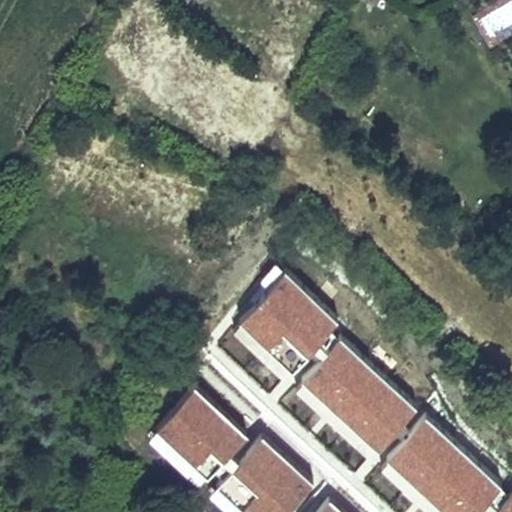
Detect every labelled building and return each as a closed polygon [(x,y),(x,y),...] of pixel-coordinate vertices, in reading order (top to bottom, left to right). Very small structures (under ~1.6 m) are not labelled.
[(488,31),(511,23),(511,3),(482,14),(488,31)] [(417,338),(329,258),(316,272),(296,254),(279,272),(265,260),(255,287),(293,322),(368,391),(380,377),(390,367),(417,338)] [(356,404),(368,391),(293,322),(281,335),(356,404)] [(390,367),(380,377),(393,389),(403,379),(390,367)] [(194,385),(151,428),(203,479),(246,436),(194,385)] [(379,465),(429,511),(511,511),(511,486),(507,492),(425,416),(379,465)] [(374,450),(381,458),(410,432),(402,424),(374,450)] [(353,511),(325,485),(318,492),(301,476),(281,498),(282,499),(269,511),(353,511)]
